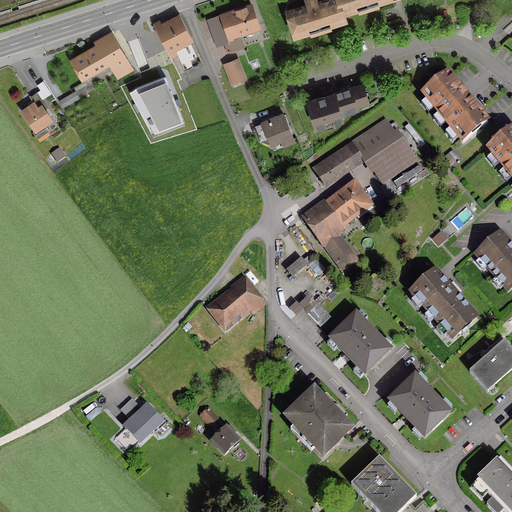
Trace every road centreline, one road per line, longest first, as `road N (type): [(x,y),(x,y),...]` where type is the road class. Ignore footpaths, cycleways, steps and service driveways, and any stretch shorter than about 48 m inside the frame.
road 1 (residential): [(428,479),(271,313),(268,206),(180,0)]
road 2 (residential): [(287,87),(429,42),(470,52),(511,84)]
road 3 (primary): [(0,51),(153,0)]
